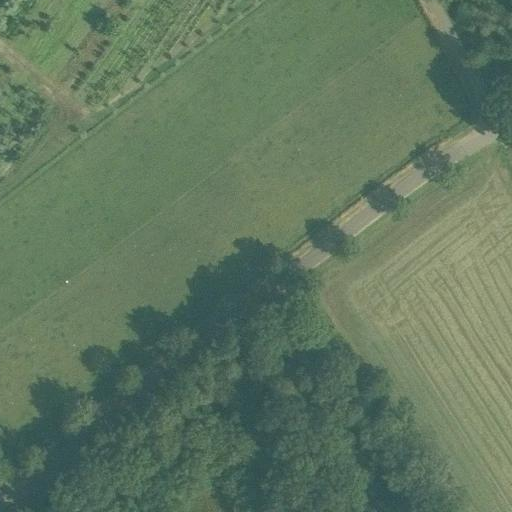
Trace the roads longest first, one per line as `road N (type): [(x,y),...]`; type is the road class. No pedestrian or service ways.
road 1 (unclassified): [(12,511),(70,455),(398,195),(504,132)]
road 2 (unclassified): [(438,0),(504,132)]
